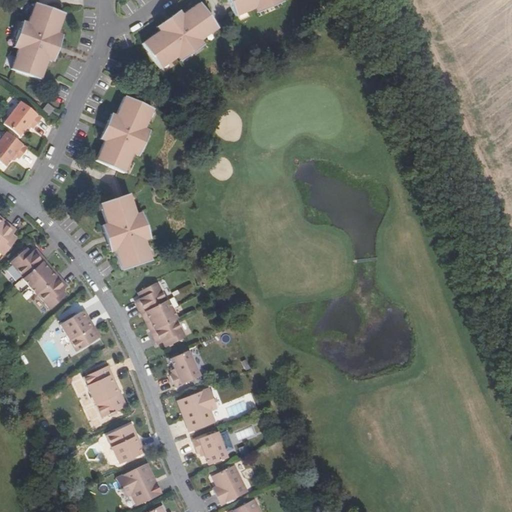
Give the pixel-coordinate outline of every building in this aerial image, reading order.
[(245,9),(247,14),(254,11),(278,0),(226,0),(233,14),(245,9)] [(280,5),(278,0),(254,11),(256,15),(280,5)] [(35,18),(39,5),(34,4),(30,16),(35,18)] [(35,18),(30,16),(27,24),(18,49),(15,57),(20,58),(15,71),(24,74),(40,80),(47,60),(56,34),(64,14),(39,5),(35,18)] [(167,59),(170,63),(176,59),(198,43),(205,38),(203,34),(213,27),(198,5),(181,18),(158,34),(141,46),(156,67),(167,59)] [(245,9),(233,14),(235,19),(247,14),(245,9)] [(155,29),(158,34),(181,18),(177,13),(155,29)] [(12,47),(18,49),(27,24),(22,22),(12,47)] [(203,34),(205,38),(216,31),(213,27),(203,34)] [(61,36),(56,34),(47,60),(52,62),(61,36)] [(202,48),(198,43),(176,59),(180,64),(202,48)] [(20,58),(15,57),(10,69),(15,71),(20,58)] [(167,59),(156,67),(159,71),(170,63),(167,59)] [(124,161),(128,163),(132,156),(143,131),(146,124),(142,122),(147,110),(124,99),(115,118),(103,143),(95,162),(118,173),(124,161)] [(26,130),(29,127),(31,129),(34,131),(42,121),(21,105),(4,127),(19,139),(26,130)] [(47,107),(41,113),(49,119),(54,112),(47,107)] [(142,122),(146,124),(152,112),(147,110),(142,122)] [(99,141),(103,143),(115,118),(110,116),(99,141)] [(148,133),(143,131),(132,156),(137,158),(148,133)] [(0,165),(6,170),(12,161),(15,158),(17,160),(19,162),(28,152),(7,136),(0,145),(0,165)] [(124,161),(118,173),(123,175),(128,163),(124,161)] [(128,211),(132,209),(128,196),(123,198),(128,211)] [(141,252),(146,250),(143,242),(135,216),(132,209),(128,211),(123,198),(99,206),(105,226),(114,252),(121,272),(145,264),(141,252)] [(139,215),(135,216),(143,242),(148,240),(139,215)] [(0,252),(4,256),(16,240),(11,236),(15,230),(4,221),(2,224),(0,222),(0,252)] [(109,254),(114,252),(105,226),(100,228),(109,254)] [(35,296),(36,296),(38,298),(49,310),(64,298),(60,292),(66,288),(60,281),(57,277),(54,279),(48,271),(42,264),(45,262),(41,257),(35,250),(29,255),(25,250),(10,263),(19,274),(23,278),(21,279),(28,287),(35,296)] [(141,252),(145,264),(150,262),(146,250),(141,252)] [(51,269),(45,262),(42,264),(48,271),(51,269)] [(54,279),(57,277),(51,269),(48,271),(54,279)] [(151,335),(154,341),(158,347),(165,343),(168,348),(185,340),(179,328),(176,322),(178,321),(173,312),(168,303),(166,304),(163,297),(157,286),(140,295),(142,300),(135,304),(138,310),(141,316),(145,315),(150,324),(155,333),(151,335)] [(97,339),(87,323),(90,321),(84,310),(60,325),(77,352),(97,339)] [(150,324),(145,315),(141,316),(146,326),(150,324)] [(87,323),(97,339),(100,337),(90,321),(87,323)] [(150,324),(146,326),(151,335),(155,333),(150,324)] [(199,379),(189,354),(171,361),(174,370),(176,374),(172,376),(170,377),(174,389),(199,379)] [(23,356),(16,359),(21,367),(27,363),(23,356)] [(122,409),(111,383),(114,382),(108,367),(83,379),(100,418),(122,409)] [(111,383),(122,409),(125,407),(114,382),(111,383)] [(213,402),(212,400),(208,390),(179,401),(186,420),(183,421),(188,433),(213,424),(208,411),(215,409),(213,402)] [(186,420),(179,401),(176,402),(183,421),(186,420)] [(135,443),(139,442),(130,424),(127,426),(135,443)] [(139,442),(135,443),(127,426),(105,436),(118,465),(144,453),(139,442)] [(235,433),(238,440),(255,435),(252,427),(235,433)] [(198,452),(201,451),(203,456),(207,466),(225,459),(215,433),(191,442),(195,453),(198,452)] [(152,484),(154,483),(146,465),(143,466),(152,484)] [(154,483),(152,484),(143,466),(116,478),(120,489),(118,490),(120,493),(122,492),(124,496),(131,493),(136,506),(160,495),(154,483)] [(218,491),(213,493),(219,505),(245,493),(232,466),(211,477),(216,487),(218,491)] [(257,511),(252,500),(229,511),(257,511)]
